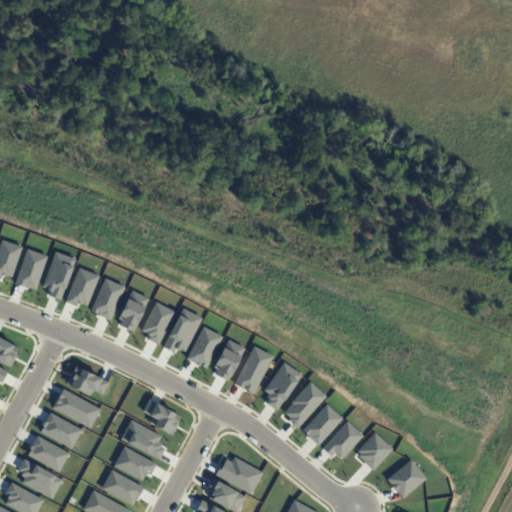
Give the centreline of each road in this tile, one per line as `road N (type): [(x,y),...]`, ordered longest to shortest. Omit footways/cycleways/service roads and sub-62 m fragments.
road 1 (residential): [(0,306),(249,426),(353,511)]
road 2 (residential): [(63,332),(0,445)]
